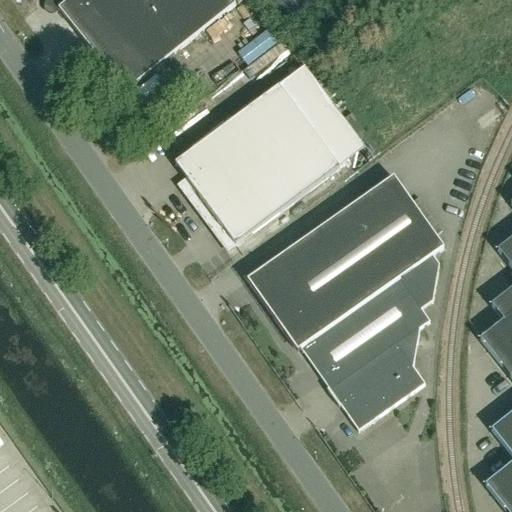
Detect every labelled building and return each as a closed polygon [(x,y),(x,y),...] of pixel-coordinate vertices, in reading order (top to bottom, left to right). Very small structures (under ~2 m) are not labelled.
[(50,0),(121,89),(125,94),(235,6),(230,0),(50,0)] [(175,167),(186,182),(186,183),(185,184),(192,193),(187,197),(187,196),(186,197),(228,254),(340,171),(279,89),(175,167)] [(503,109),(484,124),(491,133),(510,119),(503,109)] [(421,312),(433,304),(439,267),(433,258),(444,250),(394,179),(267,268),(247,282),(283,334),(296,351),(299,350),(300,352),(306,360),(328,391),(327,392),(339,409),(340,408),(359,434),(425,387),(413,369),(420,331),(430,324),(421,312)] [(511,511),(511,205),(511,207),(511,208),(511,241),(497,253),(511,270),(511,290),(491,307),(504,323),(480,342),(511,381),(511,415),(491,432),(511,458),(511,465),(485,487),(504,511),(511,511)]
